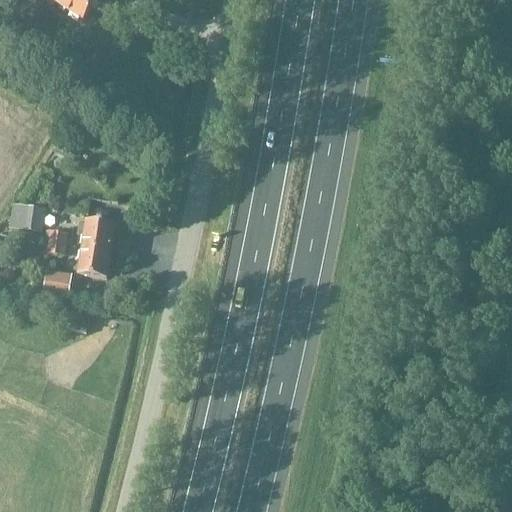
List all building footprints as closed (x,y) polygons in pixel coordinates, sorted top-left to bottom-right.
[(50,0),(84,23),(98,0),(50,0)] [(63,138),(54,151),(62,156),(71,143),(63,138)] [(14,208),(11,232),(42,236),(46,212),(14,208)] [(84,249),(109,254),(114,227),(88,222),(87,227),(78,226),(77,237),(85,238),(84,249)] [(50,232),(48,244),(66,247),(68,235),(50,232)] [(66,247),(48,244),(47,255),(64,258),(66,247)] [(109,254),(84,249),(79,277),(105,280),(109,254)] [(42,297),(68,301),(72,277),(46,273),(42,297)]
